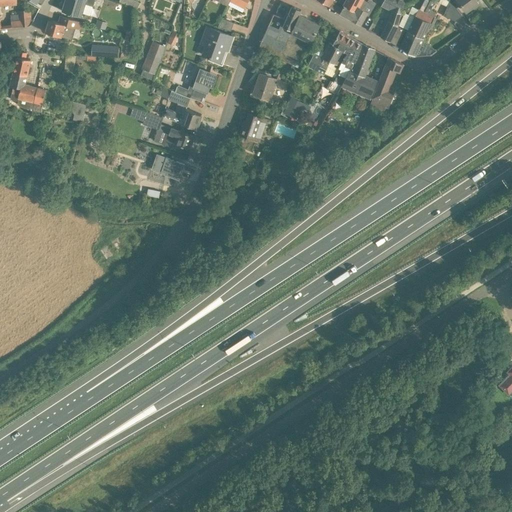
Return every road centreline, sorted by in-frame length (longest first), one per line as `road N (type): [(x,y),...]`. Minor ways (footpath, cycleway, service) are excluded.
road 1 (motorway): [(3,495),(511,158)]
road 2 (motorway): [(3,495),(511,211)]
road 3 (motorway): [(511,60),(90,398)]
road 4 (motorway): [(511,122),(90,398)]
road 5 (tertiary): [(154,511),(511,272)]
road 6 (residential): [(177,228),(217,149),(265,0)]
road 7 (unclassified): [(297,0),(425,60),(511,3)]
road 8 (unclassified): [(0,379),(135,282),(177,228)]
